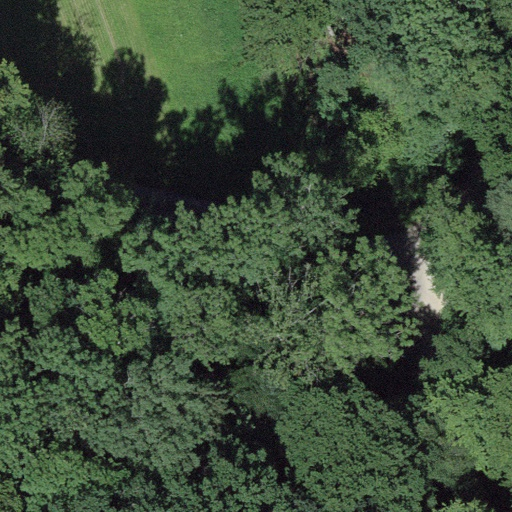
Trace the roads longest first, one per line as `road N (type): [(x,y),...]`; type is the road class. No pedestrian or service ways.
road 1 (track): [(511,142),(439,231),(404,313),(289,247),(165,204),(0,175)]
road 2 (track): [(404,313),(472,511)]
